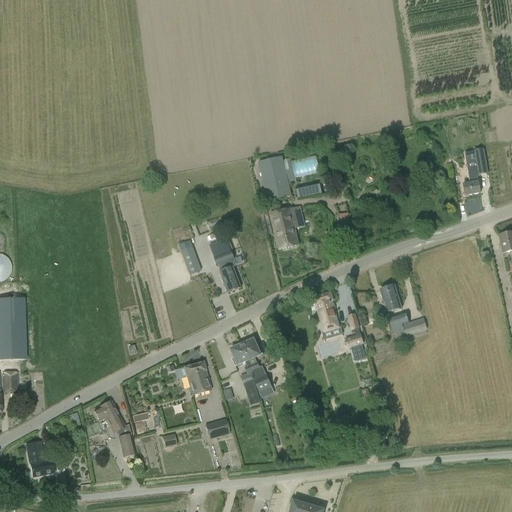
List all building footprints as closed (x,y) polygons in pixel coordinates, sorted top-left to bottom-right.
[(464,187),(463,187),(465,198),(480,195),(478,184),(477,184),(476,179),(477,177),(488,175),(484,150),(473,152),(476,167),(467,169),(469,182),(463,183),(464,187)] [(292,198),(283,160),(259,165),(268,204),(292,198)] [(298,201),(322,195),(319,182),(295,187),(298,201)] [(294,229),(304,227),(300,208),(270,214),(279,250),(298,246),(294,229)] [(344,226),(350,224),(348,213),(341,215),(344,226)] [(511,233),(499,236),(502,254),(510,253),(511,262),(511,233)] [(242,288),(235,267),(232,268),(230,261),(234,259),(231,252),(228,245),(226,246),(224,240),(209,245),(214,258),(214,259),(216,266),(221,264),(224,271),(222,271),(229,293),(242,288)] [(183,252),(193,275),(204,270),(194,247),(183,252)] [(0,282),(2,282),(6,280),(9,277),(11,273),(11,269),(11,264),(9,260),(6,257),(2,255),(0,255),(0,282)] [(392,288),(390,287),(388,288),(387,289),(380,291),(387,314),(401,310),(394,287),(392,288)] [(335,316),(331,302),(332,301),(330,293),(313,298),(320,321),(324,334),(339,330),(335,316)] [(12,296),(0,296),(0,370),(16,370),(12,296)] [(409,340),(408,337),(427,331),(423,319),(409,324),(406,313),(388,319),(395,344),(409,340)] [(351,332),(359,329),(355,315),(347,317),(351,332)] [(363,345),(361,335),(344,339),(347,350),(363,345)] [(248,361),(253,371),(252,372),(255,380),(254,380),(257,388),(259,394),(269,390),(272,388),(262,367),(260,368),(257,363),(255,358),(262,355),(259,347),(257,348),(253,340),(252,341),(251,340),(246,342),(247,343),(242,345),(248,361)] [(232,349),(230,350),(233,358),(232,359),(235,366),(236,366),(244,362),(246,365),(247,367),(244,368),(247,374),(240,377),(244,387),(250,406),(260,403),(253,381),(254,380),(255,380),(252,372),(253,371),(248,361),(242,345),(237,347),(236,346),(231,348),(232,349)] [(212,392),(203,363),(183,369),(192,398),(212,392)] [(17,374),(0,374),(0,414),(1,415),(0,384),(0,375),(2,375),(3,393),(18,392),(17,374)] [(99,408),(94,411),(99,421),(104,418),(109,427),(113,434),(117,432),(119,438),(130,436),(131,435),(129,426),(125,428),(121,421),(111,401),(99,408)] [(134,424),(148,420),(146,414),(132,418),(134,424)] [(205,426),(209,440),(230,434),(226,420),(205,426)] [(135,457),(130,436),(119,438),(118,438),(120,446),(119,446),(120,449),(121,449),(123,460),(135,457)] [(165,437),(165,447),(179,447),(178,436),(165,437)] [(55,473),(52,460),(43,462),(39,443),(26,446),(32,477),(40,476),(55,473)] [(64,458),(62,447),(55,449),(57,460),(64,458)] [(98,454),(100,450),(98,449),(96,451),(94,450),(92,454),(98,458),(100,455),(98,454)] [(57,472),(64,471),(62,459),(54,461),(57,472)]
